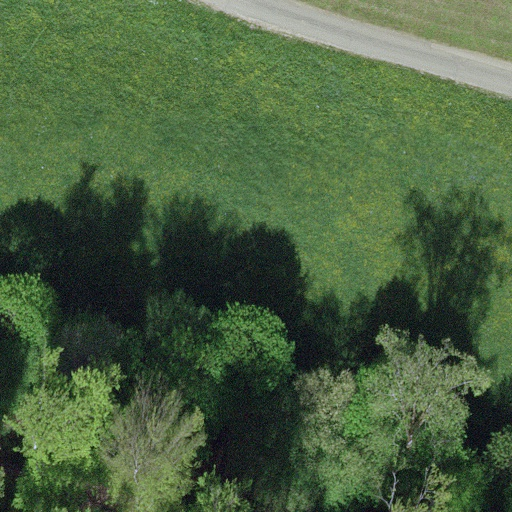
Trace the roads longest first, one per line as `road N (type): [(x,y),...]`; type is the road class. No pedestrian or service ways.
road 1 (track): [(511,87),(233,15),(209,0)]
road 2 (track): [(0,475),(140,511)]
